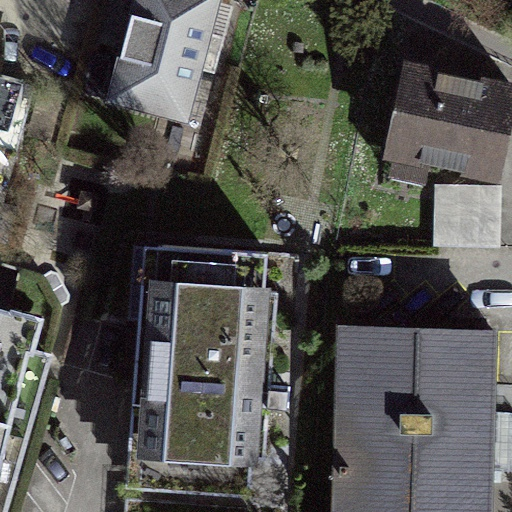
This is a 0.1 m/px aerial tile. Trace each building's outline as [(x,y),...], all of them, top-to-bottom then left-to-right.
[(0,49),(13,0),(0,0),(0,180),(27,79),(0,71),(0,49)] [(237,0),(130,0),(119,44),(218,71),(237,0)] [(511,101),(511,73),(406,56),(389,158),(499,176),(511,101)] [(500,184),(441,185),(441,246),(500,245),(500,184)] [(277,254),(140,242),(119,477),(256,489),(277,254)] [(0,299),(0,511),(13,511),(68,318),(0,299)] [(489,511),(494,331),(341,327),(335,511),(489,511)]
